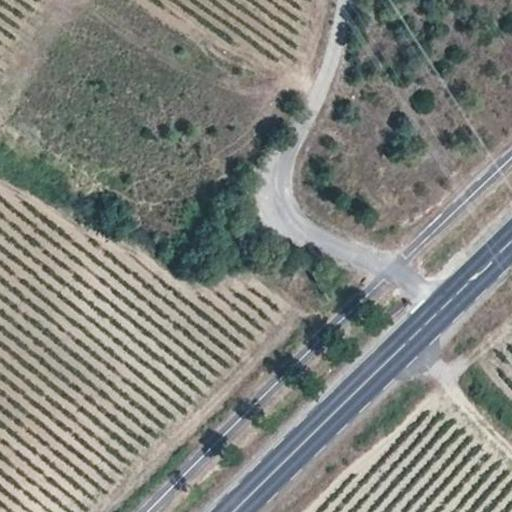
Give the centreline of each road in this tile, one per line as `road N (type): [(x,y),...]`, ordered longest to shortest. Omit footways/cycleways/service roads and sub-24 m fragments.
road 1 (track): [(439,315),(392,271),(282,209),(283,176),(321,88),(343,0)]
road 2 (secondary): [(236,511),(511,245)]
